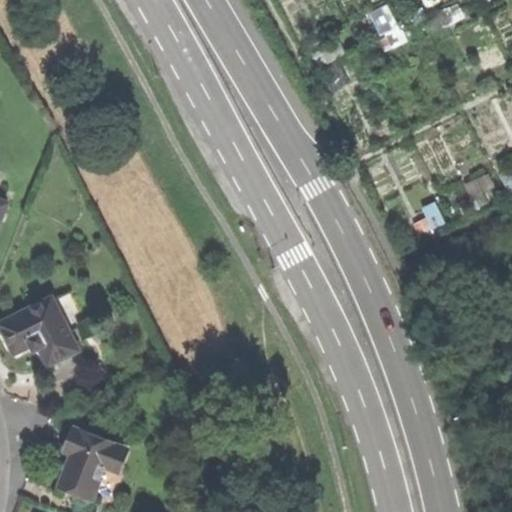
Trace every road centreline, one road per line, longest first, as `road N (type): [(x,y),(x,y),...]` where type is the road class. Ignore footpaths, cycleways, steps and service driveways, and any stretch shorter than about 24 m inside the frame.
road 1 (primary): [(153,0),(341,342),(394,511)]
road 2 (primary): [(440,511),(417,413),(320,183),(205,0)]
road 3 (track): [(271,0),(356,165)]
